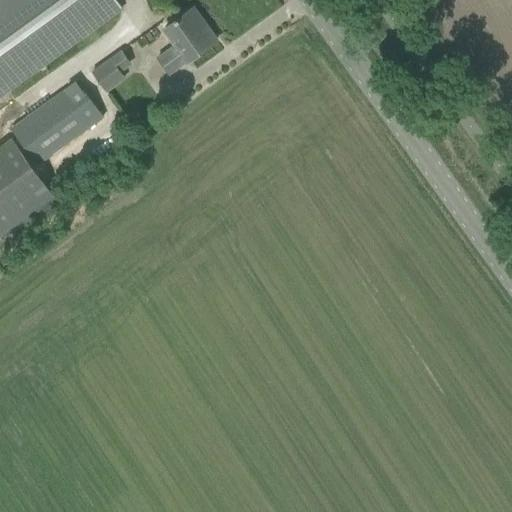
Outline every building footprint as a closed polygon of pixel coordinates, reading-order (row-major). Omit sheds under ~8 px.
[(0,0),(0,94),(105,21),(122,9),(115,0),(0,0)] [(157,58),(169,75),(187,62),(216,41),(206,27),(202,30),(188,12),(164,30),(175,45),(157,58)] [(107,62),(92,72),(99,82),(106,92),(125,78),(111,59),(107,62)] [(11,129),(37,165),(102,118),(76,82),(11,129)] [(0,148),(0,232),(53,195),(13,139),(0,148)]
